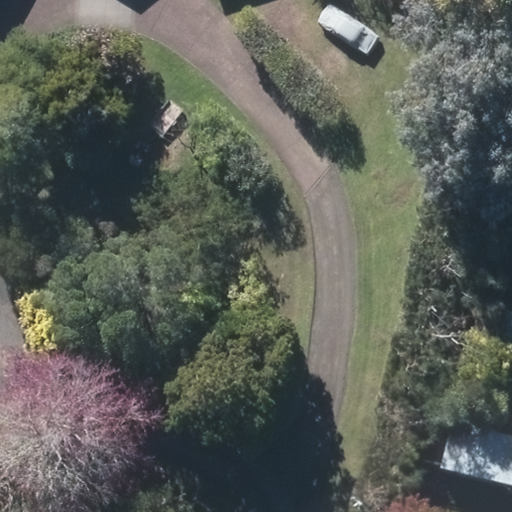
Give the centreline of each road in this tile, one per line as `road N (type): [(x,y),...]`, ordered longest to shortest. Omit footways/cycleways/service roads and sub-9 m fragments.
road 1 (track): [(330,511),(342,458),(355,254),(308,116),(140,29),(29,36),(0,93)]
road 2 (track): [(0,303),(156,511)]
